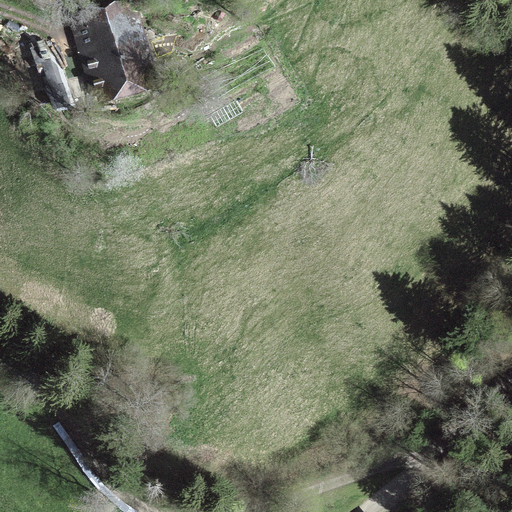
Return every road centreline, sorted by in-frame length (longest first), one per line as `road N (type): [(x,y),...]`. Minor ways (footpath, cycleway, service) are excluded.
road 1 (track): [(511,384),(402,459),(286,504),(243,511)]
road 2 (track): [(186,511),(140,498),(80,431),(0,305)]
